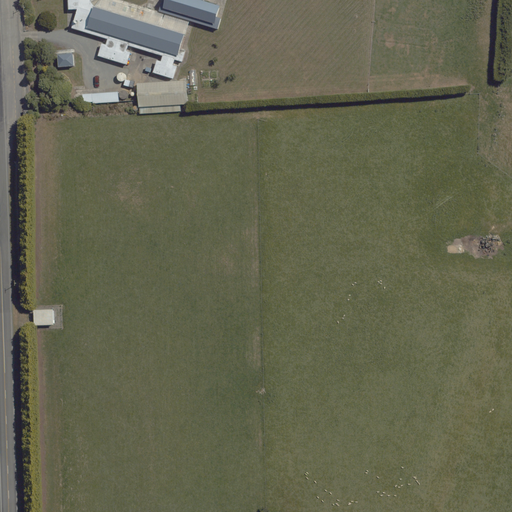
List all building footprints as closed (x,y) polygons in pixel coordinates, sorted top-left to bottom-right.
[(204,34),(110,5),(108,0),(83,0),(84,13),(93,14),(88,30),(123,39),(117,59),(142,67),(148,47),(177,56),(171,76),(186,80),(192,60),(196,62),(204,34)] [(239,10),(206,0),(181,0),(177,14),(232,31),(239,10)] [(75,53),(59,53),(59,70),(75,70),(75,53)] [(205,107),(203,83),(155,88),(157,111),(205,107)] [(35,310),(35,326),(56,326),(55,309),(35,310)]
